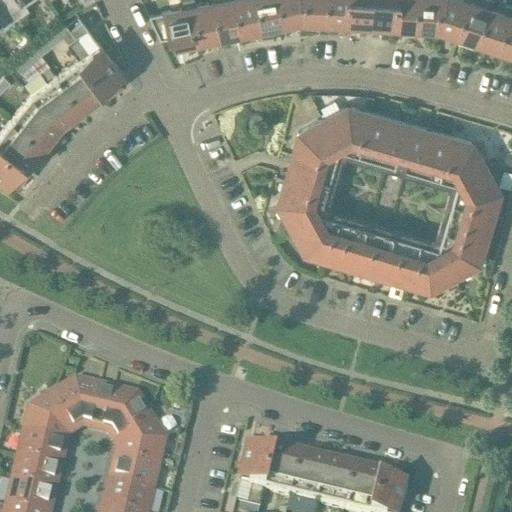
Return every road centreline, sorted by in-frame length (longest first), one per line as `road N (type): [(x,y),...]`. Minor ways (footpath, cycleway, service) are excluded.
road 1 (residential): [(511,259),(484,366),(359,335),(267,301),(248,284)]
road 2 (residential): [(169,110),(237,87),(335,77),(392,82),(511,114)]
road 3 (residential): [(443,511),(450,467),(439,454),(214,384)]
road 4 (residential): [(214,384),(18,306)]
road 5 (residential): [(248,284),(169,110)]
road 6 (residential): [(27,217),(85,148),(161,93)]
road 7 (residential): [(182,511),(214,384)]
